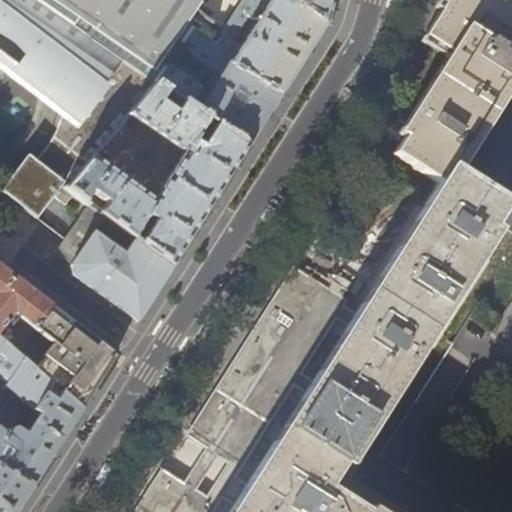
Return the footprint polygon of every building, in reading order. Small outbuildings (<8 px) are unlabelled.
[(67,138),(125,62),(33,0),(0,0),(0,85),(49,122),(0,187),(0,194),(8,201),(15,206),(29,217),(48,193),(63,205),(72,193),(65,188),(64,186),(88,153),(67,138)] [(33,0),(125,62),(155,82),(172,57),(178,47),(191,28),(215,46),(226,29),(199,10),(183,0),(33,0)] [(204,3),(198,0),(183,0),(199,10),(204,3)] [(302,59),(325,24),(291,0),(244,0),(226,29),(215,46),(228,56),(232,67),(280,94),(302,59)] [(291,0),(325,24),(325,23),(331,0),(291,0)] [(511,61),(511,87),(509,92),(511,94),(511,21),(503,16),(511,4),(504,0),(446,0),(424,36),(454,55),(468,34),(511,61)] [(228,56),(215,46),(191,28),(178,47),(179,48),(180,47),(220,76),(207,96),(203,94),(205,89),(168,65),(173,57),(172,57),(155,82),(167,90),(181,100),(207,118),(216,123),(247,145),(268,112),(280,94),(232,67),(228,56)] [(511,61),(468,34),(454,55),(408,128),(401,140),(446,168),(457,175),(509,92),(511,87),(511,61)] [(204,212),(247,145),(216,123),(201,145),(193,139),(207,118),(181,100),(173,112),(159,102),(167,90),(155,82),(128,115),(182,152),(152,199),(92,157),(65,188),(72,193),(83,200),(90,190),(105,202),(99,212),(131,235),(145,213),(152,219),(139,241),(171,264),(204,212)] [(108,157),(131,131),(121,122),(98,149),(108,157)] [(307,511),(322,488),(503,205),(457,175),(446,168),(421,208),(430,213),(422,225),(392,273),(358,325),(303,412),(268,467),(239,511),(307,511)] [(171,264),(139,241),(131,235),(99,212),(87,203),(60,241),(53,251),(61,258),(70,264),(69,265),(71,275),(92,290),(135,321),(150,297),(171,264)] [(32,329),(50,306),(0,267),(0,328),(11,314),(32,329)] [(292,271),(190,432),(207,444),(236,462),(339,300),(292,271)] [(84,400),(111,359),(105,355),(108,350),(50,306),(32,329),(44,338),(26,363),(78,409),(84,400)] [(0,466),(30,485),(54,447),(78,409),(26,363),(0,340),(0,466)] [(209,506),(236,462),(207,444),(194,465),(179,488),(209,506)] [(0,511),(12,511),(30,485),(0,466),(0,511)] [(160,476),(137,511),(205,511),(209,506),(179,488),(160,476)] [(361,511),(334,496),(322,488),(307,511),(361,511)]
